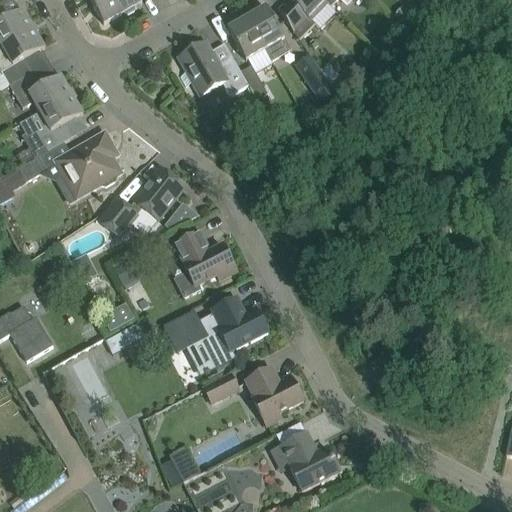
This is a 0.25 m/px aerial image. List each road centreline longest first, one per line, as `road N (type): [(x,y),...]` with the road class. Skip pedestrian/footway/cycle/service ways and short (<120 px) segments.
road 1 (residential): [(511,497),(435,467),(353,414),(311,361),(219,179),(90,73)]
road 2 (residential): [(90,73),(212,0)]
road 3 (unknown): [(475,483),(511,366)]
